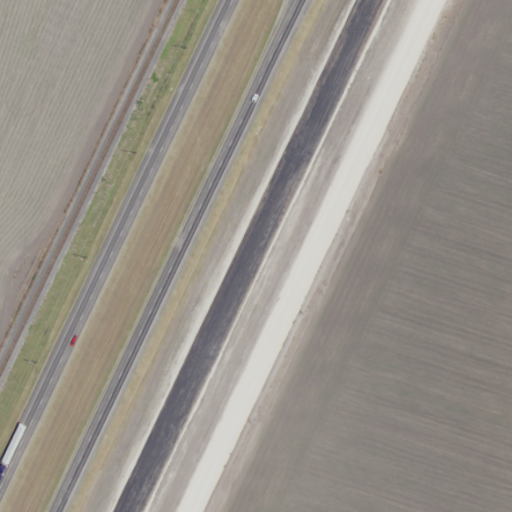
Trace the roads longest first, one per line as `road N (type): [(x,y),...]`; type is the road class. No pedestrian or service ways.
road 1 (motorway): [(298,0),(54,511)]
road 2 (motorway): [(124,511),(366,0)]
road 3 (tertiary): [(190,511),(429,0)]
road 4 (tertiary): [(238,0),(0,495)]
